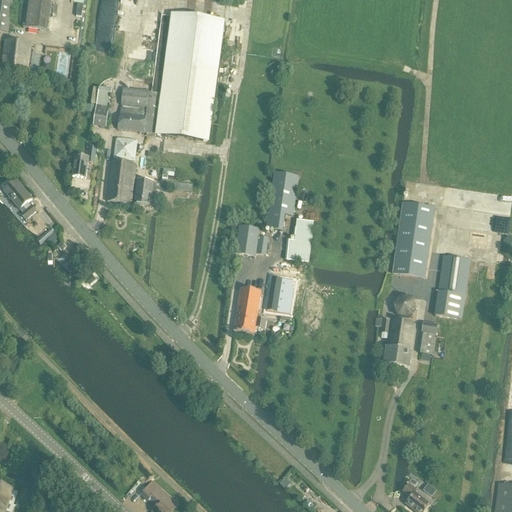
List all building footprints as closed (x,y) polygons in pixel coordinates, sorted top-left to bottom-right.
[(0,0),(0,33),(8,34),(12,0),(0,0)] [(27,0),(23,29),(48,33),(52,0),(27,0)] [(163,100),(158,136),(208,142),(212,112),(216,82),(218,72),(224,22),(174,16),(168,65),(163,100)] [(27,77),(30,46),(30,44),(6,41),(2,74),(27,77)] [(94,89),(91,105),(97,106),(93,128),(106,130),(112,95),(99,92),(99,90),(94,89)] [(156,135),(158,119),(157,119),(159,101),(160,96),(149,94),(149,93),(123,90),(118,131),(156,135)] [(135,163),(137,141),(116,139),(114,161),(135,163)] [(94,149),(90,148),(89,158),(88,160),(88,164),(93,164),(94,165),(96,149),(95,149),(94,149)] [(75,163),(73,178),(86,180),(88,164),(88,160),(76,158),(76,157),(75,157),(74,162),(75,163)] [(132,205),(136,166),(112,163),(108,202),(132,205)] [(275,174),(267,230),(282,233),(285,216),(292,217),(296,195),(299,177),(290,176),(275,174)] [(163,200),(164,190),(161,189),(161,186),(153,185),(154,183),(137,181),(135,206),(150,208),(151,199),(163,200)] [(17,182),(4,192),(23,215),(22,216),(26,221),(36,213),(32,208),(31,208),(28,204),(33,200),(27,193),(25,194),(22,190),(23,189),(17,182)] [(167,183),(166,190),(193,193),(193,187),(179,185),(167,183)] [(424,280),(435,209),(403,204),(393,275),(424,280)] [(287,241),(286,252),(288,252),(287,258),(287,262),(309,264),(310,253),(312,239),(313,236),(314,223),(297,221),(294,242),(289,242),(287,241)] [(265,257),(268,239),(259,238),(260,231),(239,228),(236,255),(256,258),(257,256),(265,257)] [(62,243),(58,246),(63,251),(67,248),(62,243)] [(444,258),(435,317),(462,321),(470,262),(444,258)] [(288,310),(292,283),(271,279),(265,318),(275,320),(277,308),(288,310)] [(265,330),(267,321),(257,319),(261,293),(241,290),(234,333),(255,336),(256,329),(265,330)] [(409,320),(416,310),(412,300),(401,298),(394,307),(398,318),(409,320)] [(412,347),(415,325),(377,320),(376,327),(382,328),(381,334),(388,336),(387,344),(412,347)] [(436,337),(438,326),(423,324),(422,335),(423,335),(436,337)] [(432,358),(436,337),(423,335),(420,356),(432,358)] [(409,370),(412,347),(387,344),(384,366),(409,370)] [(160,353),(154,358),(161,365),(167,359),(160,353)] [(102,451),(107,455),(111,450),(107,446),(102,451)] [(171,511),(178,505),(159,489),(152,483),(142,495),(149,501),(151,499),(159,507),(154,511),(171,511)] [(432,499),(437,492),(434,490),(428,485),(423,492),(432,499)] [(511,511),(511,487),(499,485),(495,511),(511,511)] [(4,511),(12,491),(0,487),(0,511),(4,511)] [(415,494),(415,495),(406,488),(404,490),(413,497),(410,500),(406,506),(413,511),(425,511),(430,506),(415,494)]
